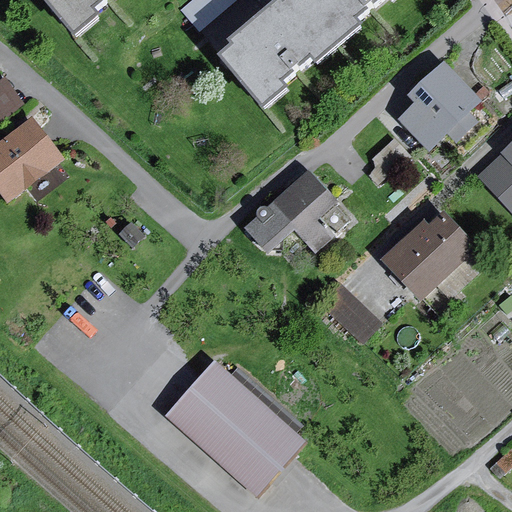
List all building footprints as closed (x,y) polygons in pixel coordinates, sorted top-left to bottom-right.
[(50,0),(81,36),(106,15),(100,8),(110,0),(50,0)] [(187,0),(180,6),(199,28),(232,0),(187,0)] [(234,43),(220,55),(264,106),(288,86),(282,80),(311,55),(317,62),(363,22),(357,16),(375,0),(287,0),(285,2),(283,0),(272,0),(230,37),(234,43)] [(421,110),(404,125),(432,156),(445,145),(458,158),(497,123),(449,68),(413,100),(421,110)] [(6,79),(0,83),(0,125),(26,108),(6,79)] [(36,122),(0,149),(0,190),(11,206),(68,165),(36,122)] [(391,193),(423,165),(399,138),(367,166),(391,193)] [(511,153),(480,182),(511,217),(511,153)] [(342,210),(314,179),(273,215),(268,210),(258,219),(262,223),(249,234),(274,262),(299,240),(318,261),(336,245),(321,228),(342,210)] [(430,225),(386,266),(427,309),(485,255),(451,218),(436,232),(430,225)] [(408,305),(368,265),(321,311),(361,351),(408,305)] [(213,362),(164,417),(257,500),(307,444),(294,433),(302,424),(236,365),(228,375),(213,362)]
